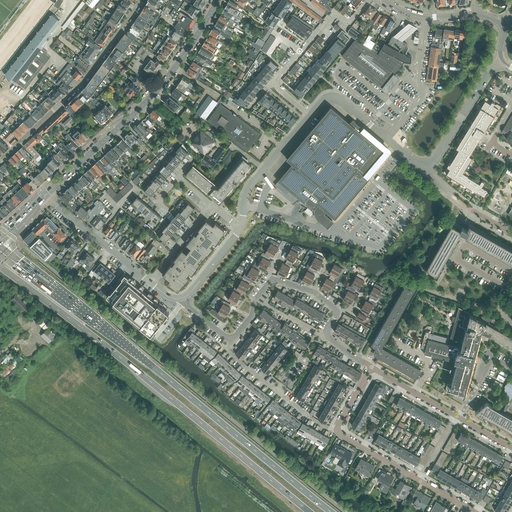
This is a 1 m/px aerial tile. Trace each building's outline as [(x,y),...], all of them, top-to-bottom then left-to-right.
[(86,3),(92,8),(99,0),(87,0),(86,2),(86,3)] [(190,25),(193,20),(178,10),(180,7),(182,3),(184,0),(170,0),(167,6),(164,11),(163,11),(161,13),(162,14),(160,17),(175,26),(184,33),(187,28),(188,29),(190,25)] [(189,3),(190,1),(188,0),(184,0),(182,3),(180,7),(185,11),(185,10),(195,16),(200,10),(189,3)] [(204,5),(196,0),(194,4),(202,9),(204,5)] [(243,9),(244,6),(243,6),(238,2),(238,3),(232,0),(229,0),(228,4),(232,6),(235,8),(237,5),(239,7),(239,8),(242,9),(243,9)] [(235,0),(236,0),(238,2),(243,6),(244,6),(247,8),(251,12),(253,13),(254,11),(253,10),(249,6),(247,5),(245,4),(247,1),(245,0),(235,0)] [(287,0),(281,0),(280,2),(289,8),(292,3),(287,0)] [(361,0),(352,0),(352,1),(351,3),(353,5),(352,7),(356,10),(363,1),(361,0)] [(83,1),(68,20),(71,22),(73,19),(77,14),(85,3),(83,1)] [(111,1),(110,3),(114,5),(125,13),(128,8),(120,3),(118,6),(111,1)] [(146,4),(155,10),(160,14),(161,12),(156,9),(157,7),(148,1),(147,3),(146,4)] [(280,2),(277,7),(286,12),(289,8),(280,2)] [(146,4),(144,8),(153,14),(154,12),(159,16),(160,14),(155,10),(146,4)] [(225,9),(240,18),(241,17),(241,16),(239,15),(241,13),(236,10),(227,4),(225,9)] [(125,13),(114,5),(113,7),(116,9),(114,12),(122,17),(125,13)] [(373,8),(372,8),(371,7),(371,6),(370,6),(369,5),(362,15),(364,17),(369,20),(374,14),(376,11),(376,10),(376,9),(374,8),(373,9),(373,8)] [(343,15),(350,8),(347,6),(341,13),(343,15)] [(254,11),(253,13),(258,17),(262,11),(257,7),(254,11)] [(277,7),(274,11),(283,17),(286,12),(277,7)] [(153,14),(144,8),(142,11),(150,17),(151,16),(155,19),(156,17),(153,14)] [(239,19),(240,18),(225,9),(222,13),(227,16),(227,17),(231,20),(232,20),(234,16),(235,17),(239,19)] [(106,10),(105,13),(111,17),(119,22),(122,17),(114,12),(113,14),(106,10)] [(142,11),(140,15),(148,21),(149,19),(152,21),(151,23),(154,25),(156,22),(153,20),(150,17),(142,11)] [(268,16),(277,22),(280,18),(275,14),(271,12),(268,16)] [(374,16),(368,24),(373,27),(382,15),(378,12),(374,17),(374,16)] [(110,19),(108,21),(108,22),(115,26),(116,26),(117,26),(118,24),(118,23),(119,22),(111,17),(105,13),(103,15),(110,19)] [(5,76),(7,77),(6,78),(7,79),(11,82),(13,79),(26,89),(50,57),(46,54),(47,52),(42,48),(48,40),(47,38),(62,19),(61,18),(57,15),(55,14),(54,15),(53,15),(5,76)] [(229,22),(231,20),(221,14),(218,19),(233,28),(234,26),(229,22)] [(289,21),(286,25),(291,28),(298,17),(294,14),(289,21)] [(137,19),(145,25),(148,28),(150,26),(146,24),(148,22),(139,15),(139,16),(138,15),(137,17),(137,18),(137,19)] [(266,15),(263,20),(273,27),(274,27),(277,22),(268,16),(266,15)] [(385,16),(383,15),(378,21),(373,27),(376,29),(380,23),(383,25),(388,19),(387,18),(387,17),(386,16),(385,16)] [(298,17),(291,28),(295,30),(302,20),(300,19),(298,17)] [(108,21),(103,18),(101,19),(105,22),(103,25),(112,31),(113,31),(113,30),(114,29),(114,28),(115,27),(108,22),(108,21)] [(137,19),(134,22),(143,29),(144,27),(147,29),(148,28),(145,25),(137,19)] [(390,19),(387,24),(386,24),(381,33),(384,35),(386,31),(389,32),(390,30),(395,22),(394,22),(394,21),(392,20),(390,19)] [(215,25),(214,27),(226,33),(231,37),(232,34),(227,30),(229,27),(226,25),(218,20),(216,21),(215,22),(216,23),(215,25)] [(302,20),(295,30),(299,33),(306,22),(302,20)] [(132,25),(132,26),(143,35),(145,33),(141,31),(143,29),(134,22),(133,23),(132,25)] [(306,22),(299,33),(303,36),(310,25),(306,22)] [(103,25),(100,23),(99,25),(101,27),(103,28),(102,31),(109,36),(109,35),(110,35),(111,34),(111,33),(112,31),(103,25)] [(310,25),(303,36),(307,38),(307,39),(308,37),(314,28),(310,25)] [(86,34),(89,30),(84,26),(81,30),(86,34)] [(129,30),(138,36),(139,34),(142,36),(143,35),(132,26),(129,30)] [(175,26),(172,31),(180,37),(181,35),(182,36),(184,33),(175,26)] [(172,31),(170,29),(165,27),(164,28),(168,31),(166,34),(169,35),(179,42),(180,39),(180,38),(180,37),(172,31)] [(211,30),(210,32),(210,33),(217,37),(218,38),(219,39),(219,38),(220,38),(221,36),(221,35),(221,34),(226,37),(227,37),(230,39),(231,37),(226,33),(214,27),(213,29),(212,29),(212,30),(211,30)] [(348,34),(355,39),(360,33),(356,30),(351,27),(348,30),(348,34)] [(441,48),(443,38),(441,38),(442,30),(439,29),(437,28),(437,29),(436,29),(435,33),(434,34),(434,35),(435,36),(435,37),(438,38),(438,39),(437,47),(441,48)] [(138,36),(129,30),(127,33),(138,42),(140,40),(136,38),(138,36)] [(345,33),(342,30),(337,36),(345,43),(349,39),(344,34),(345,33)] [(100,33),(96,31),(94,33),(96,34),(105,40),(106,41),(106,40),(107,39),(108,38),(108,37),(109,36),(102,31),(100,33)] [(393,36),(392,35),(392,36),(387,44),(384,43),(378,54),(355,40),(342,56),(383,89),(389,81),(392,83),(401,72),(398,70),(404,61),(411,62),(411,56),(410,56),(412,52),(408,50),(404,56),(401,54),(410,39),(395,31),(393,36)] [(167,38),(166,40),(175,46),(177,44),(178,42),(168,36),(163,32),(162,34),(167,38)] [(106,41),(105,40),(96,34),(94,37),(89,33),(87,35),(92,39),(95,41),(102,46),(104,44),(104,43),(105,42),(105,41),(106,41)] [(132,41),(138,46),(139,47),(141,45),(139,44),(133,39),(125,33),(122,38),(130,44),(132,41)] [(217,47),(221,41),(209,35),(208,37),(207,37),(206,37),(206,38),(206,39),(206,40),(211,43),(217,47)] [(367,38),(363,44),(371,49),(375,43),(370,39),(372,36),(369,35),(367,38)] [(346,44),(345,43),(337,36),(333,41),(342,49),(346,44)] [(87,40),(85,42),(89,44),(91,46),(99,52),(102,47),(94,42),(88,38),(87,40)] [(122,38),(119,42),(127,48),(130,44),(122,38)] [(166,40),(163,38),(162,40),(159,38),(159,39),(158,40),(163,43),(172,50),(173,49),(174,48),(175,46),(166,40)] [(259,38),(256,43),(262,46),(265,42),(259,38)] [(205,41),(202,46),(214,54),(218,48),(211,44),(211,45),(210,44),(211,43),(206,40),(205,41)] [(156,44),(160,47),(169,53),(170,53),(171,52),(171,51),(172,50),(163,43),(159,41),(156,44)] [(342,49),(333,41),(329,45),(331,47),(338,52),(339,53),(342,49)] [(116,46),(123,52),(127,48),(119,42),(116,46)] [(253,42),(251,45),(256,47),(256,48),(260,50),(261,47),(258,45),(256,43),(255,43),(253,42)] [(154,45),(159,49),(158,51),(167,58),(169,56),(169,55),(169,53),(160,47),(156,44),(155,43),(154,45)] [(86,48),(88,50),(96,55),(99,52),(89,44),(87,46),(88,46),(86,48)] [(148,49),(142,45),(136,54),(144,60),(148,54),(152,58),(155,55),(150,51),(148,49)] [(308,50),(311,52),(313,53),(316,49),(312,45),(308,50)] [(112,50),(120,57),(123,52),(116,46),(112,50)] [(150,51),(155,55),(164,61),(165,60),(166,60),(167,58),(158,51),(154,48),(152,50),(149,47),(148,49),(150,51)] [(215,55),(202,47),(199,52),(208,57),(212,60),(214,57),(215,55)] [(338,52),(331,47),(327,51),(335,57),(339,53),(338,52)] [(439,66),(441,48),(437,47),(431,47),(427,80),(436,81),(439,66)] [(96,55),(88,50),(87,52),(83,50),(82,51),(83,52),(93,59),(96,55)] [(120,57),(112,50),(109,55),(117,61),(120,57)] [(335,57),(327,51),(323,55),(331,62),(335,57)] [(90,64),(93,59),(83,52),(81,54),(84,56),(82,58),(90,64)] [(194,60),(203,65),(205,62),(209,64),(211,61),(198,53),(196,56),(196,57),(195,57),(194,58),(194,59),(194,60)] [(109,55),(106,59),(114,65),(117,61),(109,55)] [(327,66),(331,62),(323,55),(320,59),(327,66)] [(89,65),(79,57),(75,60),(86,69),(89,65)] [(154,61),(151,59),(151,60),(148,58),(146,61),(148,63),(145,67),(149,70),(148,72),(153,75),(155,73),(157,72),(158,71),(158,69),(157,69),(161,63),(156,59),(154,61)] [(106,59),(103,63),(111,70),(114,65),(106,59)] [(327,66),(320,59),(316,64),(324,70),(327,66)] [(86,69),(75,60),(73,64),(76,66),(75,67),(83,73),(86,69)] [(278,66),(271,60),(267,64),(275,70),(278,66)] [(190,66),(199,72),(202,74),(205,76),(206,75),(201,71),(202,71),(201,70),(203,67),(193,61),(192,61),(191,63),(191,64),(190,66)] [(450,65),(450,69),(451,69),(451,70),(451,71),(451,72),(452,73),(453,74),(454,74),(455,74),(456,74),(457,74),(458,73),(459,72),(459,71),(459,70),(460,70),(461,64),(456,64),(456,63),(451,62),(451,64),(450,64),(450,65)] [(103,63),(100,67),(107,74),(111,70),(103,63)] [(249,67),(245,64),(241,71),(245,73),(249,67)] [(275,70),(267,64),(263,68),(271,75),(275,70)] [(324,70),(316,64),(312,68),(320,75),(324,70)] [(100,67),(96,72),(104,79),(107,74),(100,67)] [(187,69),(186,71),(186,72),(209,87),(211,83),(206,81),(205,81),(200,78),(199,78),(201,75),(197,73),(197,72),(189,67),(189,68),(188,69),(187,69)] [(271,75),(263,68),(260,73),(267,79),(271,75)] [(320,75),(312,68),(309,73),(316,79),(320,75)] [(71,75),(77,79),(77,80),(82,75),(75,70),(73,72),(71,74),(71,75)] [(67,71),(61,78),(71,87),(77,79),(71,75),(71,74),(70,73),(67,71)] [(96,72),(93,77),(100,83),(104,79),(96,72)] [(267,79),(260,73),(256,77),(264,84),(267,79)] [(316,79),(309,73),(305,77),(313,83),(316,79)] [(129,77),(141,87),(142,87),(141,87),(142,86),(143,86),(145,84),(144,83),(145,83),(136,76),(135,78),(131,75),(129,77)] [(90,81),(97,88),(100,83),(93,77),(90,81)] [(264,84),(256,77),(252,82),(260,88),(264,84)] [(313,83),(305,77),(301,81),(309,88),(313,83)] [(455,77),(448,87),(449,88),(450,89),(455,81),(457,79),(455,77)] [(61,78),(58,82),(68,91),(71,87),(61,78)] [(189,86),(191,83),(183,78),(181,78),(180,80),(181,81),(179,83),(193,92),(194,90),(189,86)] [(131,79),(127,84),(137,92),(138,92),(140,90),(139,89),(141,88),(131,79)] [(97,88),(90,81),(86,86),(93,93),(97,88)] [(309,88),(301,81),(298,86),(305,92),(309,88)] [(61,85),(58,82),(56,84),(59,87),(58,89),(65,94),(68,91),(61,85)] [(260,88),(252,82),(248,86),(256,92),(260,88)] [(137,92),(127,84),(126,83),(122,89),(131,96),(132,94),(134,96),(135,95),(136,94),(137,93),(137,92)] [(192,93),(193,92),(179,83),(178,84),(177,84),(176,86),(176,87),(176,88),(184,93),(187,90),(192,93)] [(256,92),(248,86),(245,90),(252,97),(256,92)] [(305,92),(298,86),(294,90),(301,97),(305,92)] [(81,91),(88,98),(93,94),(86,87),(85,87),(81,91)] [(51,89),(52,90),(61,98),(65,94),(58,89),(56,91),(53,88),(53,89),(52,88),(51,89)] [(180,96),(185,100),(187,97),(175,88),(171,95),(178,100),(180,96)] [(48,94),(57,102),(61,98),(52,90),(51,91),(48,94)] [(252,97),(245,90),(241,95),(249,101),(252,97)] [(81,91),(77,95),(84,102),(88,98),(81,91)] [(270,96),(266,93),(258,102),(262,106),(264,104),(270,96)] [(41,96),(45,100),(52,106),(56,103),(49,96),(47,97),(43,94),(41,96)] [(77,95),(73,99),(80,106),(84,102),(77,95)] [(249,101),(241,95),(237,99),(236,98),(234,100),(239,105),(241,106),(243,104),(245,106),(249,101)] [(196,112),(205,119),(217,102),(208,96),(196,112)] [(275,100),(270,96),(264,104),(268,108),(275,100)] [(37,99),(41,103),(48,110),(52,106),(45,100),(43,101),(39,97),(37,99)] [(169,99),(166,102),(176,111),(181,105),(172,97),(170,99),(169,99)] [(450,169),(449,170),(447,169),(446,169),(445,169),(443,173),(452,178),(450,181),(453,183),(455,180),(467,188),(465,190),(468,192),(470,190),(482,197),(480,199),(482,200),(483,198),(488,191),(482,187),(484,183),(485,183),(485,182),(484,182),(483,181),(482,181),(481,181),(480,184),(468,177),(470,174),(465,171),(473,158),(469,156),(471,154),(472,154),(481,139),(480,138),(484,131),(488,134),(489,132),(486,130),(494,119),(496,120),(498,117),(496,116),(501,107),(497,104),(496,104),(496,105),(495,107),(493,106),(494,104),(495,103),(494,103),(494,102),(493,102),(493,101),(492,101),(492,102),(491,102),(490,104),(489,103),(490,101),(490,100),(490,99),(486,97),(480,106),(478,105),(476,108),(478,109),(471,121),(469,119),(467,121),(470,123),(469,125),(466,123),(465,125),(468,127),(461,138),(458,137),(456,140),(459,141),(454,149),(457,151),(447,166),(447,167),(448,167),(450,169)] [(73,99),(69,103),(76,110),(80,106),(73,99)] [(105,121),(106,120),(108,118),(100,109),(99,109),(99,108),(96,104),(92,100),(89,103),(90,104),(87,107),(90,109),(89,110),(92,108),(93,107),(94,109),(97,112),(94,115),(97,117),(95,119),(98,122),(100,121),(102,123),(104,123),(105,121)] [(279,104),(275,100),(268,108),(273,111),(279,104)] [(37,107),(38,108),(44,114),(48,110),(41,103),(39,105),(35,101),(33,103),(37,107)] [(99,109),(100,109),(108,118),(110,116),(111,116),(113,114),(113,113),(111,110),(113,109),(110,105),(108,107),(106,104),(103,107),(99,102),(98,102),(96,104),(99,108),(99,109)] [(76,110),(69,103),(65,107),(72,114),(76,110)] [(283,108),(279,104),(273,111),(277,115),(283,108)] [(30,107),(33,110),(41,117),(44,114),(38,108),(36,110),(31,105),(30,107)] [(207,121),(246,150),(259,133),(235,116),(236,114),(233,113),(233,114),(220,105),(207,121)] [(283,176),(278,181),(283,185),(285,187),(285,186),(291,192),(293,193),(295,195),(294,195),(296,196),(297,196),(304,202),(306,204),(306,205),(307,205),(308,206),(313,210),(314,209),(315,207),(318,204),(324,209),(324,210),(328,213),(330,215),(335,219),(339,214),(341,212),(345,207),(343,205),(367,177),(366,176),(372,169),(372,170),(373,170),(374,170),(375,170),(375,169),(375,168),(376,168),(376,167),(375,167),(375,166),(387,152),(387,151),(387,150),(387,149),(387,148),(386,148),(352,119),(350,123),(347,121),(338,113),(336,111),(331,107),(327,112),(325,114),(312,129),(311,131),(303,141),(302,140),(301,142),(293,152),(291,150),(290,152),(285,157),(287,159),(293,164),(291,166),(284,174),(282,176),(283,176)] [(64,108),(42,128),(46,133),(57,123),(58,123),(69,113),(64,108)] [(288,111),(283,108),(277,115),(281,119),(288,111)] [(41,117),(33,110),(29,113),(31,115),(37,121),(41,117)] [(156,119),(159,116),(153,110),(149,114),(155,120),(154,121),(155,122),(158,126),(161,123),(156,119)] [(292,115),(288,111),(281,119),(286,123),(292,115)] [(26,114),(27,114),(26,113),(24,115),(34,124),(37,121),(31,115),(29,117),(26,114)] [(27,118),(24,115),(21,118),(24,121),(30,127),(34,124),(27,118)] [(142,121),(146,124),(148,126),(154,121),(153,120),(148,115),(142,121)] [(297,119),(292,115),(286,123),(290,126),(297,119)] [(11,116),(8,120),(10,122),(12,120),(15,123),(15,124),(17,125),(15,127),(16,129),(22,135),(26,132),(20,125),(11,116)] [(23,122),(20,125),(26,132),(29,128),(23,122)] [(140,123),(137,126),(146,136),(148,135),(145,132),(147,130),(140,123)] [(146,136),(137,126),(133,129),(140,137),(142,135),(146,139),(147,138),(146,136)] [(509,131),(510,130),(505,127),(505,126),(501,132),(508,135),(510,131),(509,131)] [(12,132),(18,138),(22,135),(16,129),(15,127),(11,131),(12,132)] [(42,128),(38,132),(42,137),(46,133),(42,128)] [(78,130),(73,135),(75,137),(73,139),(79,146),(82,143),(83,143),(86,140),(89,137),(83,131),(80,133),(78,130)] [(201,130),(190,143),(201,151),(204,154),(212,146),(211,145),(214,142),(211,139),(213,137),(213,135),(211,134),(212,134),(212,133),(209,131),(209,132),(207,131),(206,131),(204,133),(201,130)] [(4,137),(12,145),(16,140),(15,138),(16,137),(13,134),(10,131),(4,137)] [(138,139),(131,131),(128,134),(126,135),(126,136),(123,138),(130,146),(136,141),(141,145),(144,143),(139,138),(138,139)] [(38,132),(33,137),(38,141),(39,142),(41,140),(42,141),(45,145),(47,143),(42,137),(38,132)] [(75,149),(78,147),(70,139),(71,138),(67,134),(63,137),(67,141),(69,143),(66,146),(73,153),(76,150),(75,149)] [(38,141),(33,137),(28,141),(32,146),(38,141)] [(117,144),(125,153),(128,151),(128,152),(131,149),(122,140),(117,144)] [(23,146),(36,159),(40,155),(28,142),(23,146)] [(114,149),(117,153),(121,157),(122,157),(124,157),(124,156),(126,158),(127,156),(118,146),(117,144),(116,144),(115,144),(114,146),(113,148),(114,149)] [(54,149),(64,160),(65,159),(66,159),(68,158),(68,157),(61,149),(62,149),(58,145),(55,147),(54,149)] [(188,152),(181,146),(176,151),(184,157),(188,152)] [(23,147),(19,150),(24,155),(28,152),(23,147)] [(118,162),(121,166),(123,164),(120,160),(122,159),(112,148),(108,152),(118,162)] [(64,160),(54,149),(52,150),(56,154),(54,156),(61,163),(63,162),(63,161),(64,160)] [(202,160),(200,163),(203,165),(208,169),(210,166),(213,168),(217,163),(214,161),(215,159),(217,160),(224,152),(220,149),(212,160),(212,159),(206,155),(205,155),(202,160)] [(19,150),(15,153),(20,159),(24,155),(19,150)] [(184,157),(176,151),(172,156),(180,162),(184,157)] [(121,166),(118,162),(108,152),(105,155),(114,166),(116,164),(119,167),(121,166)] [(15,153),(12,157),(17,162),(20,159),(15,153)] [(180,162),(172,156),(170,154),(166,159),(176,167),(180,162)] [(52,156),(47,161),(54,169),(57,167),(58,167),(60,166),(59,166),(60,165),(60,164),(52,156)] [(104,156),(100,159),(107,167),(109,168),(110,170),(114,167),(111,164),(104,156)] [(17,162),(12,157),(8,160),(13,165),(17,162)] [(147,157),(142,161),(146,165),(151,161),(147,157)] [(251,165),(244,158),(218,189),(192,167),(186,174),(219,203),(251,165)] [(107,174),(109,172),(113,176),(115,175),(113,173),(109,168),(107,167),(100,159),(97,162),(107,174)] [(176,167),(166,159),(162,164),(171,171),(176,167)] [(54,169),(47,161),(44,163),(46,166),(44,168),(50,174),(50,173),(51,173),(53,172),(53,171),(54,169)] [(94,168),(101,176),(105,173),(96,163),(92,166),(94,168)] [(158,168),(167,176),(171,171),(162,164),(158,168)] [(88,170),(95,177),(97,179),(99,178),(102,181),(104,180),(98,174),(92,167),(88,170)] [(156,175),(163,181),(167,176),(158,168),(154,173),(156,175)] [(44,169),(40,172),(46,179),(49,176),(49,175),(44,169)] [(97,189),(99,187),(96,183),(93,180),(95,178),(88,170),(84,174),(91,182),(92,182),(97,188),(97,189)] [(42,182),(46,179),(40,172),(36,176),(42,182)] [(83,175),(79,178),(87,187),(90,185),(91,187),(94,191),(97,188),(92,182),(91,183),(83,175)] [(163,181),(156,175),(152,179),(159,186),(163,181)] [(42,182),(36,176),(33,179),(39,186),(42,182)] [(79,178),(75,182),(84,191),(90,197),(91,196),(85,189),(87,187),(79,178)] [(155,191),(159,186),(152,179),(150,178),(146,183),(155,191)] [(39,186),(33,179),(29,183),(35,189),(39,186)] [(35,189),(29,183),(28,182),(25,184),(21,181),(20,183),(30,194),(35,189)] [(75,182),(72,185),(78,192),(80,190),(82,193),(84,191),(75,182)] [(25,198),(29,194),(23,187),(20,183),(17,186),(16,187),(25,198)] [(155,191),(146,183),(142,188),(151,196),(155,191)] [(76,194),(78,192),(72,185),(67,189),(75,197),(75,196),(78,200),(80,199),(77,195),(76,194)] [(12,191),(15,194),(22,201),(25,198),(16,187),(12,191)] [(397,187),(394,190),(401,196),(404,193),(397,187)] [(63,193),(71,201),(74,202),(77,200),(68,191),(67,189),(63,193)] [(15,194),(12,191),(11,190),(7,193),(8,194),(11,197),(18,205),(22,201),(15,194)] [(7,201),(14,208),(18,205),(11,197),(8,194),(7,193),(3,197),(4,198),(7,201)] [(74,202),(71,201),(63,193),(62,194),(61,194),(59,195),(59,196),(59,197),(63,201),(67,205),(75,211),(76,211),(79,207),(75,203),(74,202)] [(142,201),(137,197),(131,204),(136,208),(142,201)] [(4,198),(0,201),(10,212),(14,208),(7,201),(4,198)] [(87,211),(81,206),(77,212),(84,218),(90,223),(101,210),(105,206),(102,204),(103,203),(99,200),(98,199),(94,203),(96,205),(91,209),(90,208),(87,211)] [(190,213),(195,208),(185,200),(181,205),(190,213)] [(0,204),(2,206),(0,207),(0,208),(6,215),(10,212),(0,201),(0,204)] [(147,205),(142,201),(136,208),(141,212),(147,205)] [(321,224),(327,229),(335,219),(330,215),(328,213),(318,204),(314,209),(314,211),(314,214),(315,216),(316,219),(318,222),(321,224)] [(152,209),(147,205),(141,212),(146,216),(152,209)] [(190,213),(181,205),(177,210),(186,218),(190,213)] [(157,213),(152,209),(146,216),(150,221),(157,213)] [(186,218),(177,210),(173,214),(182,223),(186,218)] [(103,217),(99,213),(91,223),(95,227),(101,219),(103,217)] [(162,217),(157,213),(150,221),(155,225),(162,217)] [(182,223),(173,214),(169,219),(178,227),(182,223)] [(32,230),(33,230),(31,231),(38,238),(39,237),(48,229),(52,234),(52,233),(60,242),(66,236),(66,235),(66,234),(65,233),(64,233),(61,230),(61,229),(60,228),(59,228),(58,227),(57,228),(57,227),(52,221),(54,219),(52,217),(50,219),(49,218),(49,219),(47,217),(45,219),(46,219),(45,220),(44,218),(44,219),(43,219),(41,220),(41,221),(39,223),(38,223),(37,224),(37,225),(35,227),(34,227),(33,228),(33,229),(32,230)] [(226,231),(208,217),(161,278),(178,291),(226,231)] [(95,227),(99,230),(105,222),(101,219),(95,227)] [(121,235),(122,233),(131,221),(129,219),(121,229),(121,228),(118,231),(119,232),(118,233),(113,240),(115,241),(115,242),(116,242),(117,242),(118,243),(123,236),(121,235)] [(178,227),(169,219),(165,224),(174,232),(178,227)] [(114,224),(111,222),(108,226),(109,226),(104,232),(106,234),(108,236),(108,235),(108,236),(114,229),(112,228),(114,224)] [(463,227),(462,227),(460,230),(454,227),(451,226),(446,235),(443,240),(426,270),(427,270),(428,271),(430,272),(437,276),(457,240),(458,241),(461,235),(460,235),(461,234),(467,237),(466,239),(471,242),(472,240),(473,241),(474,241),(473,242),(478,245),(479,244),(481,245),(480,246),(485,249),(486,248),(488,249),(487,250),(492,253),(493,252),(495,253),(494,254),(499,257),(500,256),(502,257),(501,258),(506,261),(507,260),(509,261),(508,262),(511,264),(511,249),(498,241),(497,240),(486,234),(483,233),(469,225),(465,223),(463,227)] [(174,232),(165,224),(161,229),(170,237),(174,232)] [(113,240),(118,233),(117,232),(118,230),(116,229),(115,230),(114,230),(109,236),(110,237),(110,238),(111,238),(112,238),(113,240)] [(170,237),(161,229),(156,234),(166,242),(170,237)] [(39,237),(38,238),(31,231),(31,232),(30,231),(28,233),(23,238),(47,259),(53,252),(52,251),(53,251),(39,237),(39,238),(39,237)] [(129,240),(125,237),(119,244),(123,247),(129,240)] [(136,245),(136,244),(138,243),(139,241),(137,239),(133,244),(129,240),(123,247),(130,253),(136,245)] [(166,255),(170,251),(155,239),(147,250),(139,260),(143,263),(156,247),(166,255)] [(71,240),(63,250),(65,252),(68,248),(70,250),(75,243),(75,242),(73,240),(72,241),(71,240)] [(271,243),(268,248),(276,252),(278,247),(276,246),(278,244),(272,240),(271,243)] [(75,243),(70,250),(73,252),(70,255),(71,257),(79,247),(79,246),(79,245),(77,243),(76,244),(75,243)] [(139,260),(147,250),(144,248),(142,247),(141,248),(136,244),(136,245),(130,253),(139,260)] [(291,249),(288,254),(296,258),(298,253),(299,254),(301,250),(293,246),(291,249)] [(273,257),(276,252),(268,248),(265,252),(266,252),(264,255),(270,258),(271,255),(273,257)] [(81,259),(85,263),(90,255),(86,252),(81,259)] [(260,262),(268,266),(269,267),(271,264),(270,263),(270,262),(268,260),(270,258),(264,255),(262,253),(258,261),(260,262)] [(314,253),(310,260),(320,266),(323,261),(322,261),(324,258),(314,253)] [(293,263),(296,258),(288,254),(285,258),(288,260),(286,262),(292,265),(293,263)] [(90,255),(85,263),(89,266),(95,259),(90,255)] [(68,268),(75,259),(72,258),(71,259),(66,265),(68,268)] [(77,261),(75,259),(68,268),(70,269),(74,264),(75,265),(77,261)] [(310,260),(306,267),(308,268),(314,272),(315,269),(317,270),(318,269),(320,270),(321,267),(320,266),(310,260)] [(260,262),(257,268),(260,270),(261,268),(265,271),(268,266),(260,262)] [(288,272),(290,268),(292,269),(294,266),(292,265),(286,262),(285,264),(283,263),(280,268),(288,272)] [(100,275),(105,267),(101,264),(98,267),(95,265),(91,270),(94,272),(95,271),(100,275)] [(334,264),(332,268),(342,274),(344,269),(334,264)] [(104,278),(110,271),(110,270),(108,269),(105,267),(100,275),(104,278)] [(257,276),(260,271),(259,271),(260,270),(257,268),(256,269),(252,267),(249,271),(257,276)] [(288,272),(280,268),(277,272),(278,273),(277,276),(284,278),(285,277),(286,278),(289,273),(288,272)] [(302,274),(313,281),(315,278),(314,277),(315,275),(313,274),(314,272),(308,268),(307,271),(305,270),(302,274)] [(342,274),(332,268),(330,268),(329,271),(330,272),(329,273),(331,274),(330,277),(338,281),(342,274)] [(108,284),(110,286),(114,281),(112,279),(115,275),(110,271),(104,278),(109,282),(108,284)] [(249,271),(245,278),(251,282),(253,283),(254,280),(255,279),(256,279),(258,276),(257,276),(249,271)] [(353,281),(361,285),(362,286),(364,283),(363,282),(365,278),(358,274),(358,273),(353,281)] [(110,293),(106,297),(113,302),(114,301),(142,324),(141,325),(142,326),(146,330),(149,332),(151,334),(154,336),(156,333),(154,331),(161,323),(163,319),(169,313),(169,312),(166,310),(162,306),(164,304),(163,305),(162,304),(163,303),(161,301),(160,301),(130,276),(129,278),(125,274),(122,278),(122,279),(110,293)] [(313,281),(302,274),(298,282),(304,284),(305,282),(309,284),(310,283),(312,284),(313,281)] [(240,279),(237,283),(248,289),(250,286),(248,285),(251,282),(245,278),(243,277),(242,280),(240,279)] [(338,281),(330,277),(329,279),(326,278),(324,282),(324,283),(333,288),(338,281)] [(359,290),(361,285),(353,281),(351,285),(350,288),(355,291),(356,289),(359,290)] [(333,288),(324,283),(324,282),(322,282),(321,285),(322,286),(321,287),(331,293),(333,288)] [(420,374),(422,371),(382,348),(416,287),(412,285),(413,284),(412,284),(411,285),(407,282),(405,286),(403,289),(371,345),(376,348),(374,352),(378,355),(377,357),(416,379),(419,374),(420,374)] [(237,283),(234,289),(242,294),(242,292),(244,293),(247,289),(248,289),(237,283)] [(374,286),(371,291),(379,295),(381,291),(378,289),(374,286)] [(354,293),(355,291),(350,288),(348,290),(345,295),(353,299),(356,295),(354,293)] [(234,289),(230,295),(238,299),(242,294),(234,289)] [(278,290),(274,298),(278,301),(283,293),(278,290)] [(375,302),(379,295),(371,291),(368,295),(371,297),(369,299),(375,302)] [(284,294),(283,293),(278,301),(277,303),(281,305),(282,305),(287,296),(284,294)] [(288,293),(287,296),(282,305),(286,308),(287,306),(292,298),(293,299),(294,297),(292,295),(288,293)] [(16,295),(11,300),(18,306),(21,309),(25,313),(29,308),(25,305),(27,303),(26,302),(24,300),(23,302),(20,299),(22,297),(19,295),(17,296),(16,295)] [(228,300),(231,302),(233,303),(236,304),(238,299),(230,295),(228,300)] [(353,299),(345,295),(343,299),(351,304),(353,299)] [(292,308),(293,306),(296,301),(296,300),(297,298),(294,297),(293,299),(292,298),(287,306),(292,308)] [(298,297),(297,298),(296,300),(296,301),(293,306),(297,309),(302,301),(301,300),(301,299),(298,297)] [(363,305),(371,309),(373,305),(375,302),(369,299),(368,302),(366,300),(363,305)] [(223,300),(219,307),(228,312),(231,308),(224,304),(226,301),(223,300)] [(297,309),(302,311),(306,304),(303,302),(302,301),(297,309)] [(306,304),(302,311),(306,314),(310,306),(309,305),(306,304)] [(368,314),(371,309),(363,305),(360,310),(363,311),(361,313),(367,316),(368,314)] [(306,314),(310,316),(315,309),(312,307),(310,306),(306,314)] [(228,312),(219,307),(216,311),(212,309),(210,312),(221,321),(225,316),(225,317),(228,312)] [(511,337),(499,330),(497,329),(495,328),(496,327),(489,323),(489,322),(490,318),(482,316),(481,320),(458,307),(456,317),(453,316),(451,321),(454,322),(450,338),(425,332),(425,333),(425,336),(429,337),(425,349),(424,354),(430,355),(454,362),(455,362),(455,360),(457,361),(451,384),(447,383),(446,388),(447,389),(446,392),(455,394),(458,395),(459,391),(465,392),(466,391),(467,384),(469,376),(472,366),(473,362),(475,363),(477,355),(475,355),(476,353),(477,349),(479,340),(480,337),(481,334),(485,335),(486,335),(486,334),(490,335),(490,337),(495,338),(494,340),(495,339),(499,341),(499,342),(503,343),(503,345),(503,344),(508,346),(507,347),(508,347),(511,348),(511,349),(511,350),(511,349),(511,337)] [(261,321),(262,320),(267,313),(263,309),(260,314),(257,318),(261,321)] [(314,321),(315,319),(319,311),(318,310),(315,309),(310,316),(309,319),(314,321)] [(319,311),(315,319),(319,322),(321,318),(323,319),(325,314),(324,314),(320,312),(319,311)] [(367,316),(361,313),(359,312),(356,317),(358,318),(357,320),(363,323),(367,316)] [(12,321),(21,330),(29,321),(20,313),(12,321)] [(262,320),(266,323),(271,316),(267,313),(262,320)] [(269,327),(270,326),(275,319),(271,316),(266,323),(267,324),(266,325),(269,327)] [(270,326),(274,329),(279,322),(275,319),(270,326)] [(278,333),(280,331),(279,331),(283,325),(279,322),(274,329),(278,333)] [(289,325),(286,322),(285,323),(283,325),(279,331),(280,331),(283,334),(289,327),(290,328),(292,326),(290,324),(289,325)] [(334,331),(339,334),(344,324),(343,323),(342,325),(338,324),(334,331)] [(339,334),(343,336),(349,327),(344,324),(339,334)] [(283,334),(287,337),(293,330),(290,328),(289,327),(283,334)] [(343,336),(348,339),(352,331),(353,329),(349,327),(343,336)] [(41,336),(49,343),(55,337),(47,329),(41,336)] [(254,329),(252,332),(253,333),(252,334),(259,339),(262,335),(255,330),(254,329)] [(297,331),(294,329),(287,337),(291,340),(297,333),(298,334),(299,333),(300,332),(298,330),(297,331)] [(348,339),(352,341),(356,334),(352,331),(348,339)] [(0,345),(2,348),(9,341),(1,332),(0,332),(0,345)] [(192,332),(186,340),(190,343),(197,335),(196,334),(192,332)] [(298,334),(297,333),(291,340),(290,342),(294,345),(295,343),(301,336),(302,335),(299,333),(298,334)] [(359,335),(356,334),(352,341),(356,344),(362,334),(360,333),(359,335)] [(249,338),(256,343),(259,339),(252,334),(251,335),(249,338)] [(362,334),(356,344),(361,347),(365,339),(362,337),(364,335),(362,334)] [(201,338),(198,336),(197,335),(190,343),(194,346),(201,338)] [(301,336),(295,343),(299,346),(305,339),(306,340),(308,338),(306,337),(305,337),(302,335),(301,336)] [(201,338),(194,346),(198,350),(205,342),(204,341),(201,338)] [(246,341),(245,342),(252,347),(256,343),(249,338),(246,341)] [(246,341),(244,339),(243,341),(244,342),(241,345),(249,351),(252,347),(245,342),(246,341)] [(305,339),(299,346),(304,350),(309,343),(306,340),(305,339)] [(198,350),(202,353),(209,345),(206,342),(205,342),(198,350)] [(279,343),(275,347),(284,354),(287,350),(279,343)] [(319,346),(318,346),(314,353),(319,356),(323,348),(324,349),(325,347),(323,345),(323,346),(319,344),(319,346)] [(209,345),(202,353),(206,356),(213,348),(212,347),(209,345)] [(239,348),(240,349),(239,350),(246,355),(249,351),(241,345),(239,348)] [(284,354),(275,347),(274,348),(274,349),(276,350),(274,352),(281,358),(282,356),(283,357),(284,355),(284,354)] [(206,356),(204,358),(209,362),(217,351),(214,349),(213,348),(206,356)] [(319,356),(323,358),(327,351),(324,349),(323,348),(319,356)] [(236,354),(243,359),(246,355),(239,350),(236,354)] [(332,350),(331,352),(328,350),(327,351),(323,358),(327,361),(332,353),(333,354),(334,352),(332,350)] [(274,352),(271,356),(278,362),(281,358),(274,352)] [(222,356),(221,356),(219,353),(211,360),(215,364),(222,356)] [(327,361),(332,363),(335,358),(336,356),(333,354),(332,353),(327,361)] [(7,354),(0,360),(0,364),(2,366),(8,359),(9,360),(11,357),(7,354)] [(215,364),(219,367),(226,360),(223,357),(222,356),(215,364)] [(271,356),(268,360),(275,366),(278,362),(271,356)] [(338,360),(335,358),(332,363),(330,365),(335,368),(339,360),(338,360)] [(226,360),(219,367),(223,371),(230,363),(229,363),(226,360)] [(268,360),(264,364),(271,370),(275,366),(268,360)] [(335,368),(339,371),(344,363),(341,361),(339,360),(335,368)] [(223,371),(227,374),(234,367),(231,364),(230,363),(223,371)] [(348,365),(347,365),(344,363),(339,371),(344,373),(348,365)] [(271,370),(264,364),(261,368),(268,374),(271,370)] [(312,370),(319,374),(322,369),(314,365),(312,370)] [(353,368),(349,366),(348,365),(344,373),(343,375),(347,378),(353,368)] [(234,367),(227,374),(224,377),(228,380),(230,378),(237,371),(236,370),(234,367)] [(357,368),(356,370),(353,368),(347,378),(352,380),(357,370),(358,371),(359,370),(360,369),(357,368)] [(14,369),(4,379),(7,382),(17,372),(14,369)] [(309,374),(317,378),(319,374),(312,370),(309,374)] [(357,370),(352,380),(356,383),(362,373),(362,372),(359,370),(358,371),(357,370)] [(237,371),(230,378),(228,380),(232,384),(241,374),(238,371),(237,371)] [(314,383),(317,378),(309,374),(307,378),(314,383)] [(236,383),(240,386),(246,378),(245,378),(242,375),(236,383)] [(246,378),(240,386),(238,389),(242,392),(250,382),(247,379),(246,378)] [(307,378),(304,383),(312,387),(314,389),(317,384),(314,383),(307,378)] [(250,382),(242,392),(246,395),(248,393),(254,385),(253,384),(250,382)] [(304,383),(302,387),(309,392),(312,387),(304,383)] [(336,388),(344,392),(347,388),(339,383),(336,388)] [(376,383),(373,389),(380,393),(379,394),(383,395),(384,394),(380,392),(383,387),(376,383)] [(248,393),(252,396),(258,388),(255,386),(254,385),(248,393)] [(309,392),(302,387),(299,392),(307,396),(309,392)] [(262,391),(261,390),(258,388),(252,396),(256,399),(262,391)] [(341,397),(344,392),(336,388),(334,392),(341,397)] [(373,389),(370,394),(377,398),(376,399),(380,401),(381,399),(377,397),(379,394),(380,393),(373,389)] [(256,399),(260,402),(266,394),(263,392),(262,391),(256,399)] [(307,396),(299,392),(296,396),(304,401),(307,396)] [(331,397),(340,402),(342,399),(341,398),(341,397),(334,392),(331,397)] [(266,394),(260,402),(264,406),(271,398),(266,394)] [(370,394),(367,399),(374,403),(373,404),(377,406),(378,404),(374,402),(376,399),(377,398),(370,394)] [(340,402),(331,397),(329,401),(336,406),(337,404),(339,405),(340,402)] [(397,405),(400,407),(401,407),(405,400),(400,397),(399,399),(396,404),(395,404),(393,407),(395,408),(397,405)] [(267,407),(271,411),(277,403),(273,399),(267,407)] [(367,399),(364,404),(371,408),(370,409),(374,411),(375,409),(371,407),(373,404),(374,403),(367,399)] [(401,407),(400,407),(398,410),(400,411),(402,408),(405,410),(406,410),(410,403),(405,400),(401,407)] [(329,401),(326,406),(334,410),(336,406),(329,401)] [(491,404),(487,402),(476,411),(484,416),(511,431),(511,419),(489,406),(490,405),(491,404)] [(281,406),(280,405),(277,403),(271,411),(275,414),(281,406)] [(405,410),(404,413),(405,414),(407,411),(411,413),(412,413),(416,406),(410,403),(406,410),(405,410)] [(364,404),(361,410),(368,414),(367,415),(371,416),(372,415),(368,413),(370,409),(371,408),(364,404)] [(275,414),(279,417),(285,409),(282,407),(281,406),(275,414)] [(326,406),(324,410),(331,414),(334,410),(326,406)] [(413,414),(416,416),(417,416),(421,409),(416,406),(412,413),(411,413),(409,416),(411,417),(413,414)] [(289,412),(288,411),(285,409),(279,417),(283,420),(289,412)] [(418,417),(421,419),(422,419),(426,412),(421,409),(417,416),(416,416),(414,419),(416,420),(418,417)] [(324,410),(321,414),(329,419),(331,414),(324,410)] [(361,410),(358,415),(365,419),(364,420),(368,421),(369,420),(365,418),(367,415),(368,414),(361,410)] [(289,412),(283,420),(281,423),(285,426),(287,423),(293,415),(290,413),(289,412)] [(427,422),(431,415),(426,412),(422,419),(421,419),(419,422),(421,423),(423,420),(426,422),(427,422)] [(329,419),(321,414),(318,419),(326,424),(329,419)] [(297,419),(296,418),(293,415),(287,423),(291,427),(297,419)] [(358,415),(355,420),(362,424),(361,425),(365,427),(366,425),(362,423),(364,420),(365,419),(358,415)] [(427,422),(426,422),(425,425),(426,426),(428,423),(431,425),(432,425),(436,418),(431,415),(427,422)] [(432,425),(431,425),(430,428),(431,429),(433,426),(438,428),(438,427),(440,424),(442,421),(436,418),(432,425)] [(297,419),(291,427),(295,430),(301,422),(298,419),(297,419)] [(362,424),(355,420),(352,425),(359,429),(358,430),(362,432),(363,430),(359,428),(361,425),(362,424)] [(297,432),(302,434),(307,425),(306,425),(302,423),(297,432)] [(302,434),(307,437),(312,428),(308,426),(307,425),(302,434)] [(316,430),(315,430),(312,428),(307,437),(311,439),(316,430)] [(311,439),(315,442),(320,433),(317,431),(316,430),(311,439)] [(462,442),(466,435),(461,432),(459,435),(458,438),(456,441),(456,440),(454,442),(456,443),(458,440),(461,442),(462,442)] [(325,436),(324,435),(320,433),(315,442),(320,444),(325,436)] [(375,441),(380,444),(384,437),(385,438),(387,434),(385,433),(383,437),(379,434),(376,439),(375,441)] [(463,443),(467,445),(471,438),(466,435),(462,442),(461,442),(460,445),(461,446),(463,443)] [(325,436),(320,444),(318,447),(322,449),(323,448),(324,448),(324,447),(330,438),(326,436),(325,436)] [(384,437),(380,444),(385,447),(389,440),(390,441),(392,437),(390,436),(388,440),(385,438),(384,437)] [(469,446),(472,448),(473,448),(477,441),(471,438),(467,445),(465,448),(467,449),(469,446)] [(395,443),(395,444),(397,440),(395,439),(394,443),(390,441),(389,440),(385,447),(391,450),(395,443)] [(474,449),(477,451),(478,451),(482,444),(477,441),(473,448),(472,448),(470,451),(472,452),(474,449)] [(400,446),(401,447),(402,443),(401,442),(399,445),(395,444),(395,443),(391,450),(396,453),(400,446)] [(352,454),(335,444),(330,454),(340,459),(337,465),(344,468),(347,463),(352,454)] [(479,452),(482,454),(483,454),(487,447),(482,444),(478,451),(477,451),(475,454),(477,455),(479,452)] [(405,449),(406,450),(407,446),(406,445),(404,448),(401,447),(400,446),(396,453),(401,456),(405,449)] [(484,455),(487,457),(488,457),(492,450),(487,447),(483,454),(482,454),(481,457),(482,458),(484,455)] [(410,452),(411,453),(413,449),(411,448),(409,451),(406,450),(405,449),(401,456),(406,459),(410,452)] [(489,458),(493,460),(494,460),(498,453),(492,450),(488,457),(487,457),(486,460),(487,461),(489,458)] [(406,459),(411,462),(415,455),(416,455),(418,452),(416,451),(414,454),(411,453),(410,452),(406,459)] [(494,460),(493,460),(491,463),(493,464),(495,461),(499,463),(502,458),(503,456),(498,453),(494,460)] [(415,455),(411,462),(417,465),(418,462),(420,459),(421,457),(422,457),(423,455),(422,454),(420,457),(416,455),(415,455)] [(367,462),(361,459),(356,469),(368,477),(374,466),(367,462)] [(446,468),(444,472),(439,469),(440,467),(435,464),(434,464),(431,470),(438,473),(436,476),(441,479),(445,472),(446,473),(448,469),(446,468)] [(377,474),(374,479),(377,481),(382,483),(385,485),(382,491),(386,494),(394,480),(392,480),(394,477),(382,471),(380,469),(377,474)] [(451,475),(451,476),(453,472),(451,471),(449,474),(446,473),(445,472),(441,479),(446,482),(451,475)] [(456,478),(457,479),(458,475),(457,474),(455,477),(451,476),(451,475),(446,482),(452,485),(456,478)] [(461,481),(462,482),(463,478),(462,477),(460,480),(457,479),(456,478),(452,485),(457,488),(461,481)] [(467,484),(469,481),(467,480),(465,483),(462,482),(461,481),(457,488),(462,491),(466,484),(467,484)] [(398,493),(406,498),(412,488),(401,481),(396,490),(393,488),(391,492),(397,496),(398,493)] [(462,491),(467,494),(471,487),(472,487),(474,484),(472,483),(470,486),(467,484),(466,484),(462,491)] [(467,494),(473,497),(477,490),(479,487),(477,486),(476,489),(472,487),(471,487),(467,494)] [(506,490),(504,493),(504,494),(511,498),(511,496),(511,491),(507,489),(507,488),(504,486),(503,488),(506,490)] [(477,490),(473,497),(478,500),(479,498),(482,493),(483,493),(485,490),(483,489),(481,492),(477,490)] [(414,503),(424,508),(430,498),(416,490),(413,496),(417,499),(414,503)] [(503,495),(502,498),(501,499),(508,503),(511,498),(504,494),(504,493),(501,492),(500,493),(503,495)] [(500,500),(499,504),(498,505),(505,509),(508,503),(501,499),(502,498),(498,497),(497,498),(500,500)] [(430,511),(446,511),(448,509),(436,502),(430,511)] [(498,505),(499,504),(495,502),(494,504),(497,506),(495,510),(498,511),(503,511),(505,509),(498,505)]
